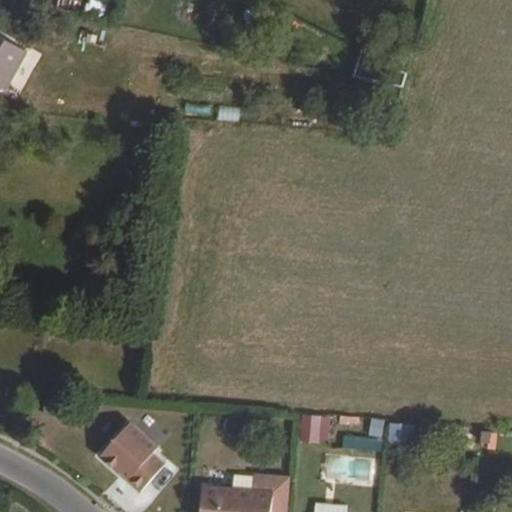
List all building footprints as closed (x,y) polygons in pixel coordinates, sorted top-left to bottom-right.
[(118,1),(112,0),(63,0),(61,7),(115,18),(118,1)] [(29,50),(0,35),(0,86),(7,90),(29,50)] [(407,75),(362,52),(353,79),(403,90),(407,75)] [(220,107),(219,119),(239,120),(240,108),(220,107)] [(65,400),(44,399),(43,415),(64,417),(65,400)] [(322,417),(303,415),(300,441),(318,443),(319,440),(322,417)] [(360,417),(341,415),(340,424),(359,426),(360,417)] [(322,417),(319,440),(329,441),(331,418),(322,417)] [(385,421),(372,419),(370,434),(382,437),(385,421)] [(159,446),(131,421),(99,457),(140,493),(167,464),(155,452),(159,446)] [(415,425),(391,423),(389,444),(413,446),(415,425)] [(492,432),(482,431),(481,442),(490,443),(492,432)] [(383,439),(344,436),(343,448),(382,452),(383,439)] [(287,511),(290,476),(254,473),(253,489),(273,490),(271,511),(287,511)] [(253,489),(204,485),(201,511),(271,511),(273,490),(253,489)] [(315,503),(314,511),(345,511),(346,506),(315,503)]
